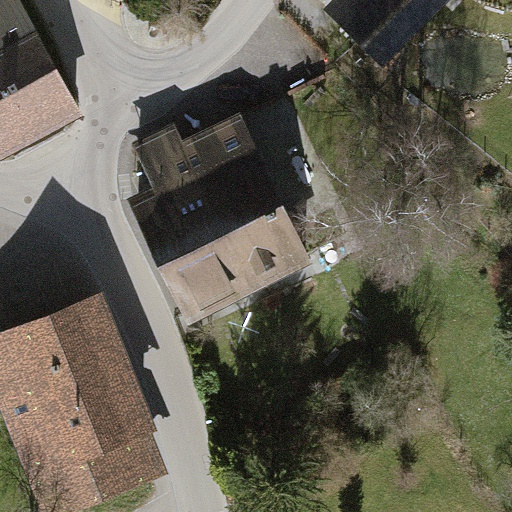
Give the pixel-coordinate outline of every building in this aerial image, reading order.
[(24,0),(0,0),(0,68),(43,145),(88,119),(24,0)] [(0,68),(0,169),(43,145),(0,68)] [(253,308),(314,280),(265,172),(291,161),(266,106),(179,145),(253,308)] [(173,131),(134,148),(155,196),(127,208),(184,343),(253,308),(179,145),(173,131)] [(101,302),(0,344),(0,421),(31,511),(140,511),(162,504),(152,481),(166,474),(101,302)]
